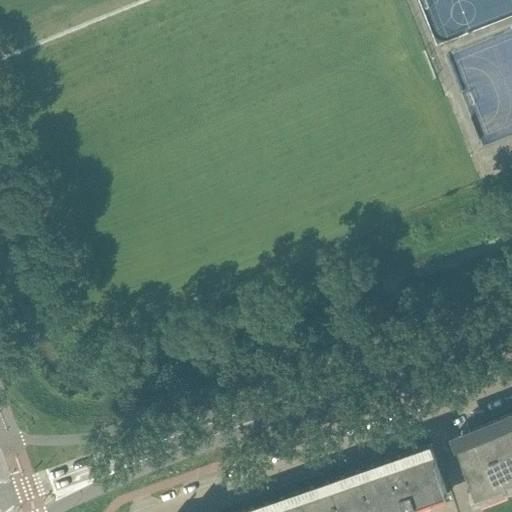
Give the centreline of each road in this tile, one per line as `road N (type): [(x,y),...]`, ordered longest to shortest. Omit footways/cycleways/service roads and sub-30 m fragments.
road 1 (tertiary): [(5,511),(511,315)]
road 2 (residential): [(170,511),(435,419),(511,382)]
